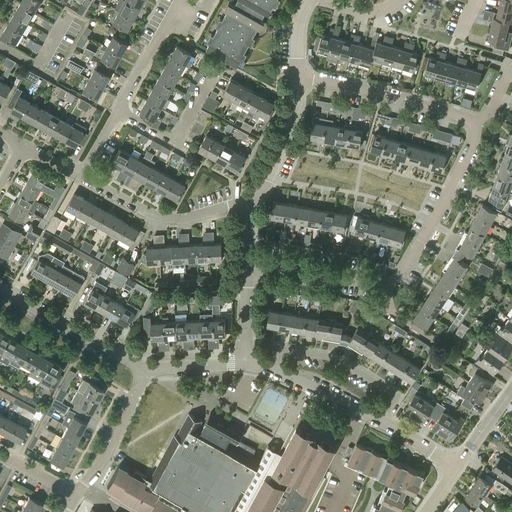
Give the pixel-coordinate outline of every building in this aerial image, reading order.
[(34,11),(40,0),(22,0),(21,3),(34,11)] [(119,10),(133,18),(139,7),(126,0),(119,0),(115,8),(119,10)] [(261,21),(263,17),(262,17),(263,15),(237,0),(234,5),(261,21)] [(269,13),(275,1),(273,0),(236,0),(237,0),(263,15),(265,12),(269,13)] [(511,0),(499,0),(499,6),(511,9),(511,0)] [(94,11),(98,5),(94,2),(90,8),(94,11)] [(27,22),(34,11),(21,3),(14,14),(27,22)] [(253,35),(261,21),(234,5),(231,4),(223,18),(253,35)] [(511,21),(511,20),(511,9),(499,6),(497,13),(484,9),(483,14),(489,15),(493,16),(511,21)] [(56,19),(60,12),(55,10),(52,17),(56,19)] [(127,29),(133,18),(119,10),(113,21),(127,29)] [(21,32),(27,22),(14,14),(8,24),(21,32)] [(511,21),(493,16),(490,27),(506,31),(509,20),(511,21)] [(245,50),(253,35),(223,18),(215,33),(245,50)] [(50,30),(54,24),(49,21),(45,28),(50,30)] [(15,43),(21,32),(8,24),(1,35),(15,43)] [(88,36),(92,29),(87,27),(84,34),(88,36)] [(328,52),(335,29),(330,27),(328,34),(322,33),(321,36),(317,35),(314,48),(328,52)] [(511,32),(506,31),(490,27),(487,38),(495,40),(493,46),(508,50),(511,34),(511,32)] [(337,62),(339,55),(343,39),(337,37),(339,30),(335,29),(328,52),(326,59),(337,62)] [(44,41),(48,34),(43,32),(40,38),(44,41)] [(237,64),(245,50),(215,33),(207,47),(237,64)] [(349,58),(356,35),(351,33),(349,40),(343,39),(339,55),(349,58)] [(121,54),(127,43),(113,35),(107,46),(121,54)] [(359,61),(364,45),(358,43),(360,36),(356,35),(349,58),(359,61)] [(382,60),(389,37),(384,35),(382,42),(377,41),(372,57),(382,60)] [(392,63),(397,47),(391,45),(394,38),(389,37),(382,60),(392,63)] [(82,47),(86,41),(81,38),(77,45),(82,47)] [(31,39),(28,46),(34,49),(38,52),(42,45),(37,43),(31,39)] [(372,57),(377,41),(371,39),(369,46),(364,45),(359,61),(370,65),(372,57)] [(403,66),(410,43),(405,41),(403,48),(397,47),(392,63),(403,66)] [(413,70),(418,53),(412,51),(414,44),(410,43),(403,66),(413,70)] [(107,46),(103,44),(101,48),(105,50),(101,57),(115,65),(121,54),(107,46)] [(189,67),(192,63),(187,60),(191,53),(177,45),(171,56),(185,64),(189,67)] [(92,57),(95,52),(86,46),(83,52),(92,57)] [(435,76),(442,52),(437,51),(435,58),(429,56),(424,72),(435,76)] [(446,79),(450,62),(445,61),(447,54),(442,52),(435,76),(446,79)] [(205,70),(208,63),(207,63),(210,57),(205,54),(202,60),(203,61),(200,67),(205,70)] [(179,75),(185,64),(171,56),(165,67),(179,75)] [(7,67),(11,60),(7,57),(3,64),(7,67)] [(455,82),(462,58),(458,57),(456,64),(450,62),(446,79),(455,82)] [(466,85),(471,68),(465,67),(467,59),(462,58),(455,82),(466,85)] [(70,68),(74,61),(70,59),(66,65),(70,68)] [(7,77),(16,62),(11,60),(7,67),(3,75),(7,77)] [(477,88),(484,64),(479,63),(476,70),(471,68),(466,85),(477,88)] [(104,86),(110,75),(95,67),(89,78),(104,86)] [(173,86),(179,75),(165,67),(159,78),(173,86)] [(64,79),(68,72),(63,70),(60,77),(64,79)] [(199,81),(202,74),(198,72),(194,78),(199,81)] [(17,86),(22,77),(17,75),(12,84),(17,86)] [(39,85),(43,78),(39,75),(35,83),(39,85)] [(43,78),(39,85),(44,88),(48,81),(43,78)] [(97,97),(104,86),(89,78),(83,89),(97,97)] [(167,97),(173,86),(159,78),(152,89),(167,97)] [(231,104),(242,84),(231,78),(222,94),(230,98),(228,102),(231,104)] [(0,99),(3,101),(11,86),(0,80),(0,99)] [(244,106),(252,90),(242,84),(231,104),(230,107),(235,110),(238,103),(244,106)] [(61,97),(65,90),(60,88),(56,95),(60,97),(61,97)] [(161,108),(167,97),(152,89),(146,100),(161,108)] [(66,100),(70,92),(65,90),(61,97),(66,100)] [(247,114),(251,116),(262,96),(252,90),(244,106),(250,110),(247,114)] [(214,98),(209,96),(208,95),(205,100),(215,106),(218,101),(214,98)] [(22,116),(30,102),(19,96),(11,110),(22,116)] [(262,96),(251,116),(257,120),(260,115),(265,118),(274,102),(262,96)] [(82,109),(86,102),(82,99),(78,107),(82,109)] [(157,127),(162,117),(157,114),(161,108),(146,100),(140,111),(146,114),(143,119),(157,127)] [(213,111),(215,106),(205,100),(202,106),(213,111)] [(327,111),(329,102),(317,100),(316,105),(322,106),(322,110),(327,111)] [(33,122),(41,108),(30,102),(22,116),(33,122)] [(86,102),(82,109),(87,112),(91,105),(86,102)] [(334,112),(335,103),(329,102),(327,111),(334,112)] [(181,113),(184,107),(180,104),(176,111),(181,113)] [(44,128),(52,114),(41,108),(33,122),(44,128)] [(208,120),(211,114),(201,108),(198,114),(208,120)] [(54,134),(62,120),(52,114),(44,128),(54,134)] [(205,125),(208,120),(198,114),(195,120),(205,125)] [(175,124),(178,117),(174,115),(170,122),(175,124)] [(316,141),(321,142),(325,124),(326,119),(314,117),(310,137),(317,138),(316,141)] [(65,140),(73,126),(62,120),(54,134),(65,140)] [(202,131),(205,125),(195,120),(192,125),(202,131)] [(242,124),(236,120),(234,123),(245,129),(248,123),(244,121),(242,124)] [(73,126),(65,140),(76,146),(86,128),(75,122),(73,126)] [(250,132),(253,126),(248,123),(245,129),(250,132)] [(337,126),(334,142),(341,143),(340,146),(346,147),(350,124),(345,123),(344,127),(337,126)] [(334,142),(337,126),(325,124),(321,142),(327,143),(327,140),(334,142)] [(350,124),(346,147),(351,148),(351,145),(359,147),(362,131),(356,130),(356,125),(350,124)] [(199,136),(202,131),(192,125),(189,130),(199,136)] [(197,141),(199,136),(189,130),(187,135),(197,141)] [(246,140),(249,135),(244,132),(240,138),(246,140)] [(450,142),(452,134),(446,132),(444,140),(450,142)] [(215,159),(223,143),(207,134),(198,149),(215,159)] [(381,156),(386,137),(374,134),(369,149),(376,151),(376,154),(381,156)] [(393,156),(398,141),(386,137),(381,156),(386,157),(387,154),(393,156)] [(157,148),(160,144),(153,140),(150,145),(157,148)] [(236,146),(225,141),(224,144),(223,143),(215,159),(226,165),(236,146)] [(405,162),(410,144),(398,141),(393,156),(400,158),(400,161),(405,162)] [(417,163),(422,148),(410,144),(405,162),(409,164),(410,161),(417,163)] [(168,154),(171,150),(164,146),(162,151),(168,154)] [(236,171),(245,155),(235,150),(236,147),(236,146),(226,165),(236,171)] [(122,168),(130,154),(119,148),(111,162),(122,168)] [(428,169),(434,151),(422,148),(417,163),(424,165),(424,168),(428,169)] [(441,170),(446,154),(434,151),(428,169),(434,171),(434,168),(441,170)] [(511,166),(511,153),(505,151),(501,163),(511,166)] [(179,160),(180,158),(182,156),(175,152),(172,157),(179,160)] [(133,175),(141,160),(130,154),(122,168),(133,175)] [(155,161),(144,155),(141,160),(133,175),(144,181),(152,167),(155,161)] [(190,166),(192,162),(186,158),(183,163),(190,166)] [(511,179),(511,166),(501,163),(497,174),(511,179)] [(155,187),(163,173),(152,167),(144,181),(155,187)] [(54,190),(43,183),(46,177),(33,170),(27,181),(40,188),(55,197),(54,198),(57,199),(58,197),(60,198),(65,188),(58,184),(54,190)] [(166,193),(174,179),(163,173),(155,187),(166,193)] [(508,191),(511,180),(511,179),(497,174),(493,186),(508,191)] [(177,200),(185,185),(174,179),(166,193),(177,200)] [(34,199),(40,188),(27,181),(21,191),(34,199)] [(502,210),(510,198),(511,194),(511,192),(508,191),(493,186),(489,198),(495,200),(493,205),(502,210)] [(21,191),(15,202),(28,210),(34,213),(40,202),(34,199),(21,191)] [(77,213),(85,199),(74,193),(66,207),(77,213)] [(53,210),(60,198),(58,197),(57,199),(54,198),(49,207),(53,210)] [(88,219),(96,205),(85,199),(77,213),(88,219)] [(9,208),(11,209),(9,213),(22,220),(28,210),(15,202),(13,201),(9,208)] [(283,219),(285,203),(273,201),(270,217),(283,219)] [(295,221),(298,205),(285,203),(283,219),(295,221)] [(478,213),(476,215),(490,223),(492,220),(496,211),(482,204),(478,213)] [(99,225),(106,211),(96,205),(88,219),(99,225)] [(307,223),(310,207),(298,205),(295,221),(307,223)] [(48,219),(53,210),(49,207),(42,219),(45,220),(46,218),(48,219)] [(319,225),(322,209),(310,207),(307,223),(319,225)] [(331,228),(334,212),(322,209),(319,225),(331,228)] [(109,231),(117,217),(106,211),(99,225),(109,231)] [(344,230),(347,214),(334,212),(331,228),(344,230)] [(55,232),(62,219),(54,215),(47,228),(55,232)] [(473,222),(471,226),(485,234),(487,229),(490,223),(476,215),(473,222)] [(365,235),(370,219),(358,216),(353,231),(365,235)] [(120,237),(128,223),(117,217),(109,231),(120,237)] [(38,236),(41,231),(48,219),(46,218),(45,220),(42,219),(38,227),(32,224),(28,231),(38,236)] [(377,238),(382,223),(370,219),(365,235),(377,238)] [(131,243),(139,229),(128,223),(120,237),(131,243)] [(389,242),(393,226),(382,223),(377,238),(389,242)] [(14,230),(3,224),(0,229),(0,237),(13,245),(20,233),(14,230)] [(401,245),(405,230),(393,226),(389,242),(401,245)] [(445,271),(441,277),(454,286),(462,274),(468,265),(460,259),(461,258),(465,251),(470,254),(473,256),(478,246),(483,238),(485,234),(471,226),(468,232),(465,231),(462,236),(460,241),(462,241),(458,248),(457,247),(454,252),(452,255),(454,256),(450,262),(448,261),(443,269),(445,271)] [(64,238),(68,230),(63,228),(59,235),(64,238)] [(62,240),(47,232),(45,230),(39,241),(45,245),(48,238),(61,245),(62,244),(61,242),(62,240)] [(68,240),(72,233),(68,230),(64,238),(68,240)] [(35,242),(38,236),(28,231),(25,236),(35,242)] [(0,253),(6,257),(13,245),(0,237),(0,253)] [(71,251),(73,246),(62,240),(61,242),(62,244),(61,245),(71,251)] [(85,250),(89,243),(85,240),(81,247),(85,250)] [(214,243),(214,240),(209,241),(210,260),(223,259),(222,243),(214,243)] [(197,260),(210,260),(209,241),(204,241),(204,244),(197,244),(197,260)] [(185,267),(185,261),(184,242),(179,243),(179,245),(172,246),(173,262),(173,268),(185,267)] [(189,245),(189,242),(184,242),(185,261),(197,260),(197,244),(189,245)] [(90,252),(94,245),(89,243),(85,250),(90,252)] [(147,263),(160,262),(159,243),(154,243),(154,246),(147,247),(147,263)] [(165,246),(165,243),(159,243),(160,262),(173,262),(172,246),(165,246)] [(82,257),(83,256),(82,254),(83,252),(73,246),(71,251),(82,257)] [(23,264),(29,254),(23,251),(18,261),(23,264)] [(42,277),(50,263),(55,255),(48,252),(38,255),(39,258),(32,271),(33,272),(35,276),(38,275),(42,277)] [(94,272),(100,262),(83,252),(82,254),(83,256),(82,257),(92,263),(89,269),(94,272)] [(106,261),(110,255),(106,252),(102,259),(106,261)] [(116,255),(112,253),(111,255),(110,255),(106,261),(111,264),(115,257),(116,255)] [(53,283),(60,270),(63,264),(65,261),(55,255),(50,263),(42,277),(43,277),(41,280),(47,284),(49,281),(53,283)] [(129,274),(135,263),(124,257),(118,268),(129,274)] [(507,271),(509,268),(507,266),(508,264),(500,260),(498,266),(505,270),(507,271)] [(99,275),(105,264),(100,262),(94,272),(99,275)] [(489,276),(493,268),(481,262),(477,271),(489,276)] [(74,270),(63,264),(60,270),(53,283),(52,286),(58,290),(59,287),(63,289),(74,270)] [(505,270),(498,266),(495,271),(503,275),(503,273),(505,274),(503,278),(507,280),(510,280),(511,276),(511,273),(507,271),(505,270)] [(85,277),(80,274),(74,270),(63,289),(64,289),(62,292),(68,295),(70,293),(74,295),(85,277)] [(124,281),(127,277),(116,271),(113,275),(124,281)] [(135,288),(137,286),(135,285),(136,282),(127,277),(124,281),(135,288)] [(441,277),(434,287),(448,296),(454,286),(441,277)] [(145,293),(148,289),(136,282),(135,285),(137,286),(135,288),(145,293)] [(292,293),(293,288),(285,286),(283,297),(285,297),(286,292),(292,293)] [(434,287),(427,297),(441,306),(448,296),(434,287)] [(95,307),(103,294),(92,288),(84,301),(95,307)] [(315,301),(316,292),(304,290),(304,295),(310,296),(309,301),(315,301)] [(321,303),(323,293),(316,292),(315,301),(321,303)] [(485,301),(489,296),(482,292),(479,297),(485,301)] [(106,313),(114,300),(103,294),(95,307),(106,313)] [(225,304),(224,295),(211,296),(212,301),(212,305),(225,304)] [(427,297),(420,307),(434,317),(441,306),(427,297)] [(482,306),(485,301),(479,297),(476,302),(482,306)] [(356,315),(363,304),(355,299),(348,310),(356,315)] [(117,319),(124,306),(114,300),(106,313),(117,319)] [(127,301),(124,306),(117,319),(127,325),(132,318),(135,319),(141,309),(127,301)] [(420,307),(413,318),(427,327),(434,317),(420,307)] [(270,310),(267,326),(278,327),(279,328),(282,312),(280,312),(270,310)] [(282,312),(279,328),(288,329),(292,330),(294,314),(291,314),(282,312)] [(213,339),(213,320),(213,313),(200,314),(200,320),(201,337),(209,336),(209,339),(213,339)] [(294,314),(292,330),(299,331),(304,332),(307,316),(306,316),(301,315),(294,314)] [(163,322),(151,323),(151,316),(143,316),(144,335),(151,335),(151,339),(159,339),(159,342),(164,341),(163,322)] [(307,316),(304,332),(309,333),(316,334),(319,318),(312,317),(311,317),(307,316)] [(168,322),(168,317),(163,317),(163,322),(164,341),(170,341),(170,338),(176,338),(175,322),(168,322)] [(319,318),(316,334),(319,335),(323,335),(323,338),(329,339),(333,340),(333,338),(340,339),(340,341),(345,342),(348,344),(349,342),(355,346),(354,348),(357,349),(357,350),(362,353),(364,351),(367,353),(369,354),(378,340),(376,339),(367,333),(358,327),(352,336),(350,334),(347,333),(342,332),(344,323),(333,321),(322,319),(319,318)] [(486,324),(493,329),(497,332),(507,339),(511,334),(511,320),(509,318),(503,327),(490,318),(486,324)] [(213,339),(219,338),(219,336),(226,335),(225,319),(213,320),(213,339)] [(189,340),(194,340),(194,337),(201,337),(200,320),(188,321),(189,340)] [(189,340),(188,321),(175,322),(176,338),(184,338),(184,340),(189,340)] [(465,332),(468,327),(462,323),(459,327),(465,332)] [(462,337),(465,332),(459,327),(455,333),(462,337)] [(504,359),(511,349),(504,344),(507,339),(497,332),(493,337),(495,338),(488,348),(496,354),(504,359)] [(10,358),(19,343),(8,337),(0,351),(0,352),(10,358)] [(421,346),(424,342),(417,338),(415,342),(421,346)] [(378,340),(369,354),(376,359),(380,361),(389,347),(385,344),(378,340)] [(21,364),(29,349),(19,343),(10,358),(7,364),(17,370),(21,364)] [(37,350),(30,346),(29,349),(21,364),(31,370),(39,355),(35,353),(37,350)] [(389,347),(380,361),(385,364),(390,368),(399,354),(394,350),(389,347)] [(504,359),(496,354),(488,348),(482,357),(480,356),(475,362),(486,369),(489,364),(497,370),(504,359)] [(399,354),(390,368),(394,370),(401,375),(410,361),(403,356),(399,354)] [(39,381),(50,361),(39,355),(31,370),(28,375),(33,378),(39,381)] [(54,390),(62,376),(56,373),(60,367),(50,361),(39,381),(54,390)] [(410,361),(401,375),(403,376),(412,382),(421,367),(412,362),(410,361)] [(490,389),(494,383),(482,376),(485,372),(474,365),(469,373),(473,375),(469,381),(486,392),(489,388),(490,389)] [(65,391),(75,373),(70,370),(59,388),(65,391)] [(98,402),(104,391),(82,379),(77,390),(98,402)] [(414,416),(425,399),(419,395),(421,392),(417,389),(421,384),(416,381),(413,386),(406,397),(411,400),(404,412),(409,415),(410,413),(414,416)] [(486,392),(469,381),(466,387),(462,384),(456,393),(465,398),(467,400),(470,396),(482,403),(485,397),(483,396),(486,392)] [(92,412),(98,402),(77,390),(71,401),(75,403),(72,408),(82,414),(85,409),(92,412)] [(12,402),(14,397),(3,391),(2,394),(3,395),(2,397),(12,402)] [(28,402),(37,406),(40,401),(31,396),(28,402)] [(23,408),(25,403),(14,397),(12,402),(23,408)] [(471,410),(474,405),(467,400),(465,398),(461,404),(471,410)] [(431,403),(425,399),(414,416),(418,419),(417,420),(423,424),(430,412),(434,415),(441,405),(433,399),(431,403)] [(25,403),(23,408),(34,414),(36,409),(25,403)] [(48,415),(50,416),(55,406),(51,404),(45,415),(47,416),(48,415)] [(442,434),(453,417),(447,413),(449,410),(441,405),(434,415),(439,418),(432,429),(437,433),(438,431),(442,434)] [(150,483),(203,511),(232,511),(249,480),(250,479),(252,480),(253,477),(252,477),(252,476),(259,462),(258,461),(251,457),(256,449),(239,440),(244,431),(211,412),(203,427),(200,425),(203,421),(189,413),(152,479),(150,483)] [(44,427),(50,416),(48,415),(47,416),(45,415),(39,425),(44,427)] [(80,434),(86,423),(73,416),(67,426),(80,434)] [(0,432),(7,436),(15,423),(4,417),(0,424),(0,432)] [(459,421),(453,417),(442,434),(446,437),(445,438),(451,441),(465,420),(461,417),(459,421)] [(18,442),(26,429),(15,423),(7,436),(18,442)] [(38,438),(44,427),(39,425),(33,436),(38,438)] [(74,444),(80,434),(67,426),(61,437),(74,444)] [(250,479),(249,480),(307,511),(325,478),(329,480),(332,473),(328,471),(327,473),(324,472),(337,449),(320,440),(319,442),(310,437),(311,435),(294,426),(280,451),(269,445),(252,477),(253,477),(252,480),(250,479)] [(32,449),(35,442),(38,438),(33,436),(27,447),(32,449)] [(69,455),(74,444),(61,437),(55,448),(69,455)] [(365,470),(374,451),(357,443),(350,459),(354,460),(352,464),(365,470)] [(63,466),(69,455),(55,448),(49,459),(63,466)] [(382,477),(390,458),(374,451),(365,470),(382,477)] [(511,482),(511,463),(501,455),(499,458),(495,458),(496,463),(492,469),(511,482)] [(398,485),(407,466),(390,458),(382,477),(394,483),(398,485)] [(203,511),(150,483),(152,479),(136,470),(133,474),(118,466),(107,487),(113,490),(110,495),(140,511),(203,511)] [(415,493),(423,473),(407,466),(398,485),(407,489),(415,493)] [(493,501),(494,500),(487,496),(490,492),(486,490),(490,484),(479,476),(472,486),(486,496),(493,501)] [(510,496),(511,492),(511,490),(508,488),(508,487),(496,479),(493,485),(505,493),(510,496)] [(306,511),(307,511),(250,481),(232,511),(306,511)] [(403,497),(407,489),(398,485),(394,483),(390,491),(403,497)] [(5,497),(11,487),(7,484),(1,495),(5,497)] [(493,501),(486,496),(472,486),(465,496),(476,504),(481,497),(491,504),(493,501)] [(399,511),(406,498),(403,497),(390,491),(387,490),(380,505),(394,511),(399,511)] [(32,511),(37,511),(42,503),(29,496),(23,507),(32,511)] [(394,511),(380,505),(377,503),(372,511),(394,511)] [(458,511),(457,511),(465,511),(466,511),(469,509),(463,503),(457,509),(458,511)]
